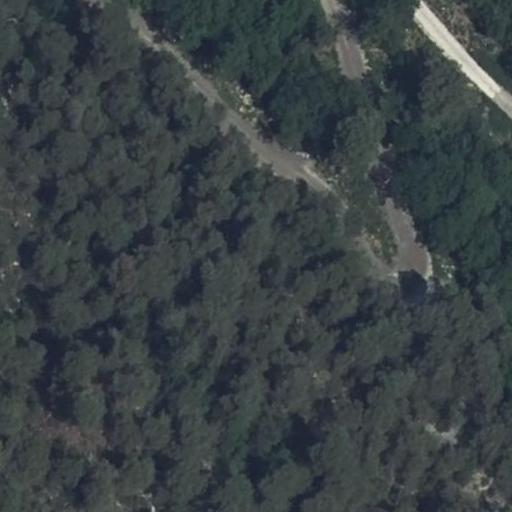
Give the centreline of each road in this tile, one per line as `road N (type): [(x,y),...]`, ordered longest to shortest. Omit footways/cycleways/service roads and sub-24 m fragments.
road 1 (track): [(340,0),(417,250),(415,275),(397,284),(375,274),(323,192),(104,0)]
road 2 (track): [(511,105),(420,0)]
